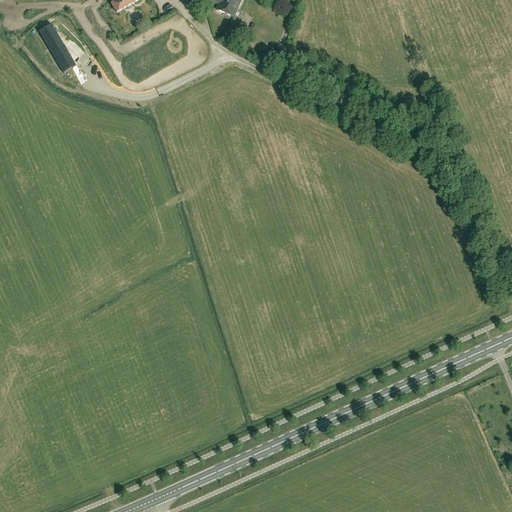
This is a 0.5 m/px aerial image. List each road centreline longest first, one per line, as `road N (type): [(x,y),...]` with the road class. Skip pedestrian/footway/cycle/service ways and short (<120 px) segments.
road 1 (unclassified): [(511,293),(452,166),(254,66),(203,22)]
road 2 (secondary): [(126,511),(511,338)]
